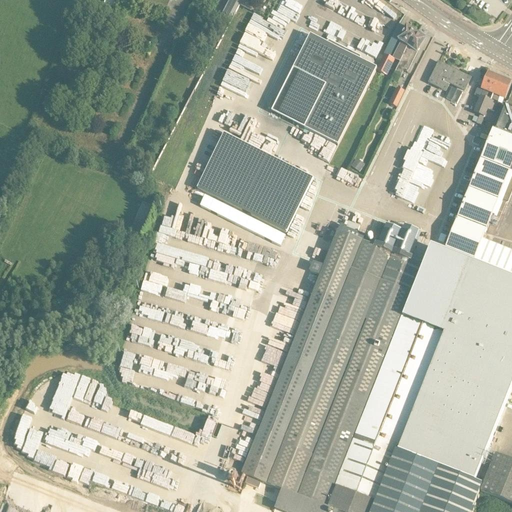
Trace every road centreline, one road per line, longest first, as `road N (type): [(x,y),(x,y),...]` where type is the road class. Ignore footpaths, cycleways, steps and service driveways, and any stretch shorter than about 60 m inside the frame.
road 1 (unknown): [(339,198),(267,308),(202,475)]
road 2 (unknown): [(411,96),(440,113),(459,139),(437,211),(414,218),(364,195)]
road 3 (unknown): [(284,68),(245,59),(236,65),(205,128),(209,148),(273,173)]
